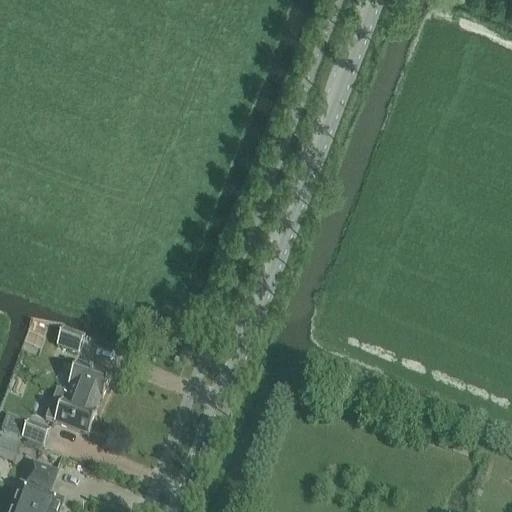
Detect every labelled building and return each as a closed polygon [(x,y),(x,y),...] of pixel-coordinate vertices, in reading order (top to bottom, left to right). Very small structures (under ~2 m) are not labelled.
[(84,340),(63,332),(57,347),(78,355),(84,340)] [(109,378),(76,365),(68,387),(71,388),(68,396),(99,407),(109,378)] [(63,402),(54,426),(87,438),(99,407),(68,396),(65,403),(63,402)] [(50,432),(28,424),(22,440),(44,448),(50,432)] [(20,445),(1,438),(0,440),(0,450),(16,456),(20,445)] [(20,486),(10,511),(60,511),(65,502),(50,496),(58,473),(34,464),(25,488),(20,486)]
